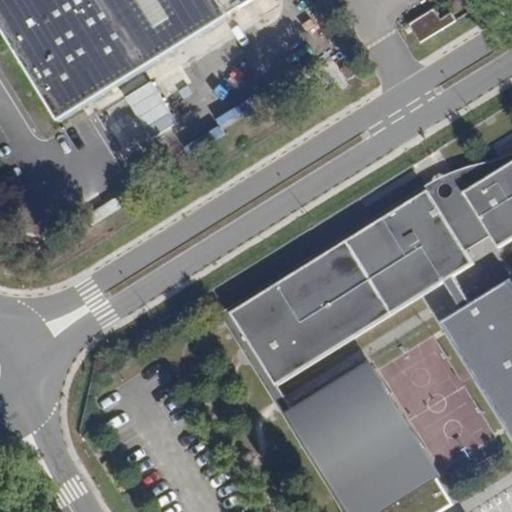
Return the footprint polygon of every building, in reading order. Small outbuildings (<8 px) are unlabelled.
[(0,0),(0,27),(58,122),(226,17),(224,14),(247,0),(0,0)] [(439,13),(434,7),(408,22),(420,42),(456,19),(449,7),(439,13)] [(353,74),(346,62),(337,67),(345,80),(353,74)] [(465,193),(511,163),(511,154),(496,160),(469,167),(452,173),(433,182),(221,314),(311,460),(324,481),(339,504),(342,511),(356,511),(295,413),(278,386),(261,359),(267,355),(256,337),(249,341),(232,313),(429,191),(459,240),(485,224),(465,193)] [(455,276),(511,240),(511,163),(465,193),(485,224),(459,240),(429,191),(232,313),(249,341),(256,337),(267,355),(261,359),(278,386),(446,282),(455,276)] [(446,282),(463,309),(472,304),(455,276),(446,282)] [(443,322),(511,433),(511,279),(472,304),(463,309),(443,322)] [(442,511),(455,505),(369,367),(295,413),(356,511),(442,511)]
